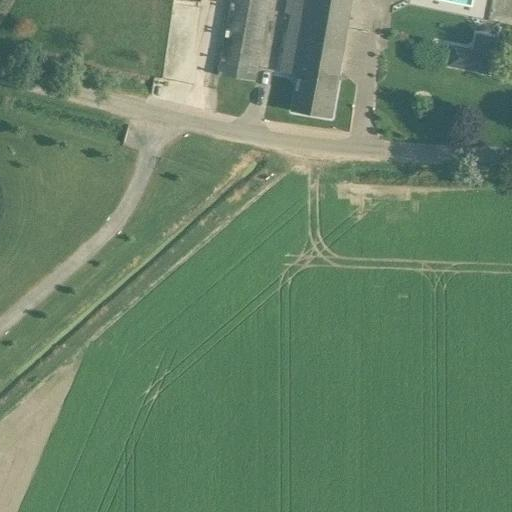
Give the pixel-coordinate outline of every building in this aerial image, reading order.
[(260,78),(268,0),(231,0),(223,74),(260,78)] [(312,0),(288,0),(286,13),(292,14),(281,71),(300,74),(309,22),(312,0)] [(312,0),(309,22),(347,28),(352,0),(312,0)] [(331,117),(347,28),(309,22),(300,74),(293,111),(331,117)] [(451,64),(490,72),(492,55),(454,47),(451,64)]
